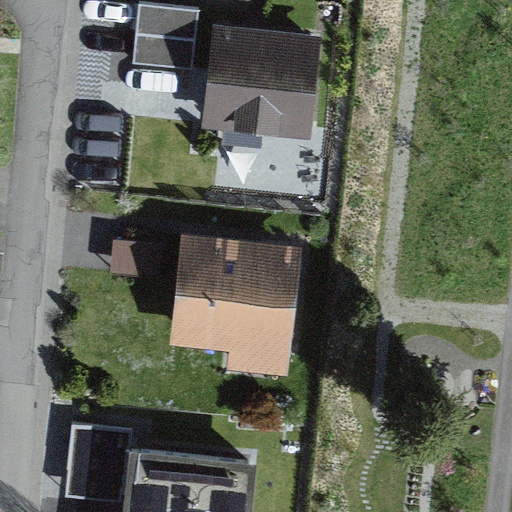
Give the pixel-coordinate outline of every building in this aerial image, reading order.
[(192,66),(198,7),(139,1),(132,60),(192,66)] [(304,126),(313,39),(219,29),(209,116),(304,126)] [(116,216),(115,254),(161,257),(163,218),(116,216)] [(280,340),(290,251),(190,241),(180,329),(280,340)] [(123,471),(121,487),(132,488),(129,511),(231,511),(233,499),(244,500),(248,460),(130,447),(132,428),(72,422),(67,465),(123,471)]
